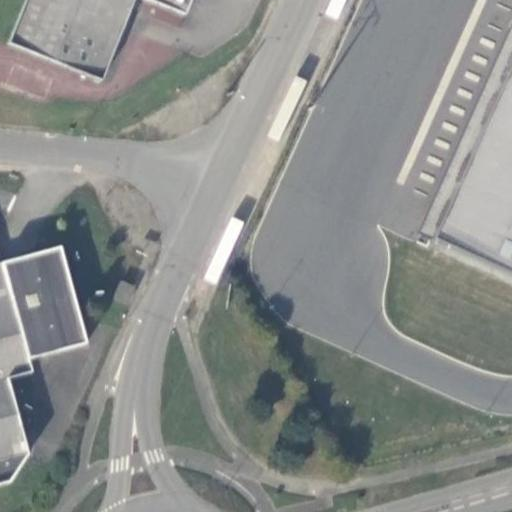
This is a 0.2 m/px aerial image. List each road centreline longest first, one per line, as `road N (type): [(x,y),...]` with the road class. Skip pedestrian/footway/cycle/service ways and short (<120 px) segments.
road 1 (unclassified): [(225,175),(0,150)]
road 2 (unclassified): [(225,175),(136,363)]
road 3 (unclassified): [(312,0),(225,175)]
road 4 (unclassified): [(184,511),(155,456),(136,363)]
road 5 (unclassified): [(136,363),(114,511)]
